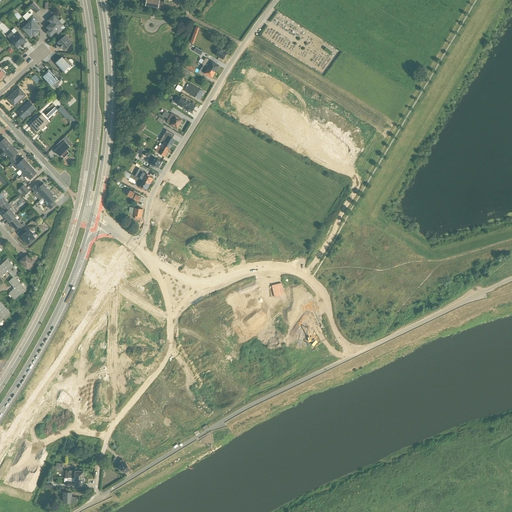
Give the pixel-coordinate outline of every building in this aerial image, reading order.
[(145,0),(145,6),(154,7),(162,8),(163,0),(145,0)] [(22,27),(31,37),(34,34),(35,35),(37,32),(40,29),(36,24),(39,21),(32,13),(33,12),(31,9),(23,16),(28,22),(22,27)] [(62,29),(65,27),(63,25),(62,24),(59,20),(54,15),(48,20),(51,23),(47,27),(49,29),(46,32),(50,36),(55,31),(58,34),(63,29),(62,29)] [(200,28),(195,26),(190,42),(193,44),(198,31),(199,31),(200,28)] [(7,36),(18,48),(21,46),(22,47),(25,45),(24,43),(26,41),(14,28),(11,30),(12,31),(7,36)] [(65,35),(58,42),(58,43),(60,45),(59,46),(61,48),(61,47),(63,50),(65,50),(72,43),(65,35)] [(222,60),(226,52),(217,46),(214,49),(217,51),(215,55),(222,60)] [(64,59),(62,57),(55,63),(63,72),(72,63),(73,62),(73,61),(73,60),(72,59),(71,59),(70,59),(69,59),(68,60),(66,57),(64,59)] [(206,57),(202,64),(203,65),(215,72),(219,65),(206,57)] [(186,63),(184,67),(185,68),(191,71),(193,73),(196,69),(186,63)] [(203,73),(211,77),(215,72),(203,65),(200,70),(203,72),(203,73)] [(191,71),(185,68),(184,69),(183,69),(181,74),(182,75),(182,76),(186,79),(191,71)] [(49,70),(42,76),(52,86),(53,85),(56,87),(62,78),(53,72),(52,73),(49,70)] [(35,74),(31,78),(36,83),(40,80),(35,74)] [(204,91),(190,83),(185,91),(199,99),(204,91)] [(11,94),(6,98),(14,106),(26,95),(19,87),(15,91),(15,90),(11,94)] [(64,99),(70,105),(76,100),(71,93),(64,99)] [(195,105),(181,97),(176,103),(191,112),(195,105)] [(36,107),(30,101),(17,112),(23,119),(36,107)] [(183,119),(171,113),(166,122),(169,124),(177,129),(183,119)] [(41,114),(30,124),(32,127),(31,128),(34,130),(37,132),(48,121),(41,114)] [(138,129),(141,131),(146,125),(143,122),(138,129)] [(133,135),(136,137),(141,131),(138,129),(133,135)] [(165,134),(160,142),(169,149),(175,140),(165,134)] [(67,138),(65,136),(56,144),(58,147),(64,140),(70,146),(72,144),(66,139),(67,138)] [(0,146),(4,151),(12,144),(7,139),(5,138),(4,138),(3,139),(2,140),(0,138),(0,146)] [(70,146),(64,140),(58,147),(54,150),(57,153),(58,153),(60,155),(61,155),(64,158),(69,152),(66,150),(70,146)] [(169,149),(160,142),(155,150),(158,152),(157,152),(165,157),(169,149)] [(12,163),(18,158),(15,155),(18,152),(12,144),(4,151),(2,153),(5,156),(7,154),(11,158),(9,160),(12,163)] [(142,154),(147,157),(149,154),(139,147),(136,152),(141,155),(142,154)] [(162,161),(151,155),(147,162),(149,163),(149,164),(154,166),(155,165),(158,167),(162,161)] [(23,172),(30,165),(24,158),(20,161),(18,158),(12,163),(18,170),(20,169),(23,172)] [(37,173),(30,165),(23,172),(21,173),(28,181),(37,173)] [(135,175),(150,184),(153,178),(149,176),(150,175),(145,172),(146,172),(138,168),(135,175)] [(125,170),(122,175),(129,179),(130,177),(135,180),(136,184),(138,185),(137,186),(142,189),(143,188),(147,189),(150,184),(135,175),(125,170)] [(38,183),(32,188),(34,191),(33,192),(40,200),(50,190),(44,183),(40,186),(38,183)] [(22,192),(20,194),(23,197),(25,195),(30,191),(27,187),(22,192)] [(133,191),(128,189),(125,194),(138,201),(141,196),(135,192),(136,191),(134,190),(133,191)] [(57,198),(50,190),(43,197),(39,201),(41,204),(46,200),(44,202),(46,204),(46,205),(50,209),(56,204),(54,201),(57,198)] [(0,196),(0,205),(0,206),(3,209),(9,203),(4,197),(2,199),(0,196)] [(9,203),(3,209),(6,212),(2,215),(9,222),(15,217),(16,215),(13,212),(15,210),(9,203)] [(140,220),(142,209),(131,207),(130,212),(133,215),(135,215),(134,218),(140,220)] [(15,217),(9,222),(16,230),(19,226),(22,230),(26,225),(23,222),(21,224),(15,217)] [(26,225),(22,230),(21,230),(24,233),(21,236),(28,244),(35,238),(33,235),(34,234),(29,229),(30,228),(27,225),(26,225)] [(28,269),(34,264),(33,262),(35,261),(32,257),(30,259),(26,254),(20,260),(28,269)] [(7,259),(1,264),(6,270),(8,270),(13,266),(13,265),(7,259)] [(13,266),(8,270),(8,272),(13,277),(14,276),(19,272),(13,266)] [(15,287),(20,283),(20,282),(14,276),(13,277),(8,281),(13,287),(15,287)] [(15,287),(15,289),(20,294),(26,289),(21,283),(20,283),(15,287)] [(15,299),(20,294),(15,289),(13,288),(9,293),(15,299)] [(0,311),(0,314),(3,318),(4,318),(10,313),(5,307),(0,311)] [(86,317),(88,313),(76,307),(74,311),(86,317)] [(120,461),(117,463),(118,465),(118,466),(120,469),(122,469),(124,472),(130,468),(125,461),(122,459),(120,460),(120,461)] [(67,477),(83,478),(84,470),(65,469),(65,477),(67,477)] [(75,485),(83,485),(83,481),(84,481),(84,479),(83,479),(83,478),(67,477),(67,480),(66,480),(65,485),(75,486),(75,485)] [(64,492),(63,501),(70,502),(70,501),(77,501),(76,502),(77,502),(77,497),(70,496),(70,495),(71,495),(72,492),(64,492)]
